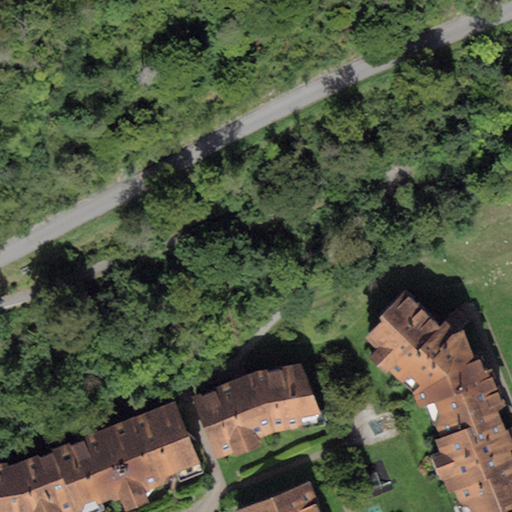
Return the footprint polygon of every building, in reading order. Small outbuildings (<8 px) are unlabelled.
[(443,322),(405,289),(380,315),(381,320),(364,337),(376,348),(368,356),(387,374),(390,370),(413,393),(483,369),(480,361),(482,360),(465,330),(446,319),(443,322)] [(250,373),(193,396),(219,458),(233,451),(236,455),(260,446),(257,437),(282,429),(302,426),(302,416),(320,414),(300,362),(250,373)] [(483,369),(413,393),(419,407),(434,401),(439,415),(434,425),(439,437),(434,439),(440,454),(432,456),(440,479),(443,478),(448,493),(454,491),(459,503),(469,507),(470,511),(504,511),(511,509),(511,455),(510,451),(511,449),(511,427),(506,430),(499,410),(506,405),(491,369),(484,372),(483,369)] [(199,462),(176,400),(83,437),(84,439),(69,445),(68,442),(52,449),(53,453),(74,511),(80,511),(101,505),(102,502),(109,500),(114,501),(119,499),(124,510),(148,502),(145,493),(162,483),(166,476),(199,462)] [(0,511),(74,511),(53,453),(40,457),(38,454),(27,458),(7,465),(7,462),(0,463),(0,511)] [(321,511),(310,481),(233,511),(321,511)]
